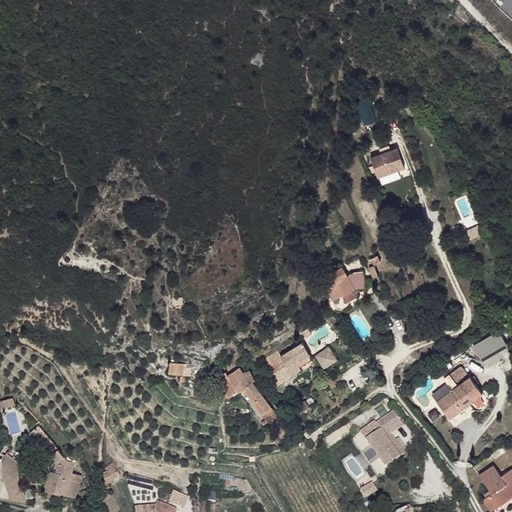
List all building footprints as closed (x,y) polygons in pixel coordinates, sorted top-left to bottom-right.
[(402,148),(374,157),(381,177),(408,167),(402,148)] [(386,183),(403,177),(400,170),(384,176),(386,183)] [(375,252),(377,258),(385,256),(382,250),(375,252)] [(326,271),(336,290),(343,286),(356,278),(362,275),(357,265),(352,267),(346,259),(326,271)] [(357,265),(362,275),(372,277),(371,265),(357,265)] [(343,286),(349,294),(363,287),(356,278),(343,286)] [(308,342),(310,345),(313,344),(307,333),(303,336),(308,342)] [(272,358),(275,361),(308,342),(303,336),(283,345),(285,350),(272,358)] [(320,347),(327,362),(340,355),(334,341),(320,347)] [(272,366),(276,373),(303,361),(301,357),(298,352),(301,349),(305,349),(310,345),(308,342),(275,361),(272,366)] [(298,352),(301,357),(314,350),(310,345),(305,349),(301,349),(298,352)] [(170,356),(168,367),(179,369),(182,369),(183,358),(170,356)] [(243,379),(264,404),(273,397),(254,371),(250,373),(241,358),(228,367),(230,370),(239,382),(243,379)] [(220,376),(230,388),(239,382),(230,370),(220,376)] [(440,402),(450,415),(483,392),(470,372),(446,389),(451,395),(440,402)] [(436,396),(440,402),(451,395),(446,389),(436,396)] [(303,392),(295,396),(298,403),(307,399),(303,392)] [(367,434),(383,463),(398,454),(391,441),(385,430),(389,428),(403,419),(397,409),(378,419),(382,425),(367,434)] [(46,428),(38,433),(43,441),(40,444),(56,469),(54,479),(48,477),(43,493),(41,499),(58,503),(58,502),(72,506),(77,490),(72,489),(73,483),(71,482),(74,469),(68,466),(46,428)] [(389,428),(385,430),(391,441),(395,438),(389,428)] [(20,459),(6,456),(7,470),(17,497),(30,489),(20,459)] [(109,475),(124,468),(119,459),(105,467),(109,475)] [(482,471),(489,481),(501,473),(495,462),(482,471)] [(511,465),(501,473),(507,479),(511,476),(511,465)] [(357,481),(365,488),(372,478),(365,472),(357,481)] [(487,495),(490,502),(511,488),(511,487),(507,479),(501,473),(489,481),(490,485),(488,488),(491,493),(487,495)] [(366,496),(378,491),(374,482),(362,488),(366,496)] [(104,494),(114,508),(121,504),(110,488),(104,494)] [(186,509),(192,496),(174,489),(169,501),(186,509)] [(394,510),(389,511),(413,511),(408,501),(402,504),(401,500),(397,502),(398,505),(393,507),(394,510)] [(131,506),(131,511),(171,511),(155,501),(153,505),(151,505),(131,506)] [(484,505),(487,511),(488,511),(495,508),(490,502),(484,505)]
